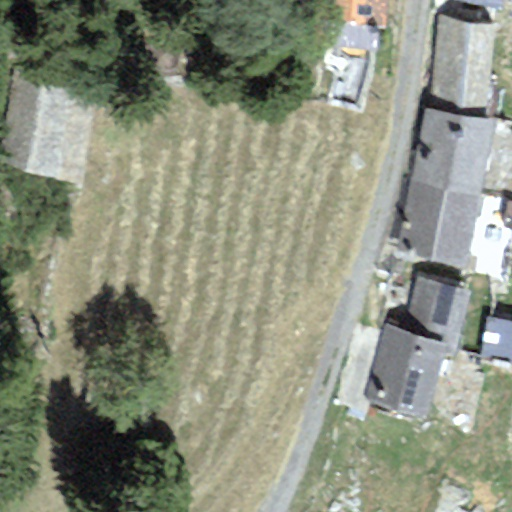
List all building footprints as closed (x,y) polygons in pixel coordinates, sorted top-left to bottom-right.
[(392,0),(312,0),(311,14),(391,23),(392,0)] [(501,10),(502,0),(448,0),(449,2),(501,10)] [(495,21),(438,13),(425,105),(482,113),(495,21)] [(94,88),(13,70),(0,127),(0,161),(75,178),(94,88)] [(425,105),(420,104),(410,177),(479,187),(489,114),(482,113),(425,105)] [(479,187),(410,177),(399,249),(468,259),(479,187)] [(413,274),(399,329),(443,340),(456,344),(470,289),(413,274)] [(511,319),(487,316),(482,358),(511,361),(511,319)] [(399,329),(383,325),(363,400),(423,416),(443,340),(399,329)]
